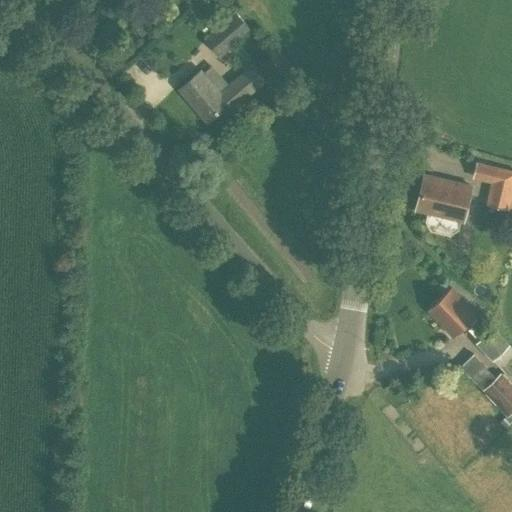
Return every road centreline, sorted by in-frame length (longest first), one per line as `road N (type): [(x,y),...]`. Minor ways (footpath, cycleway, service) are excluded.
road 1 (unclassified): [(343,351),(319,342),(24,0)]
road 2 (secondary): [(343,351),(397,0)]
road 3 (secondary): [(298,511),(343,351)]
